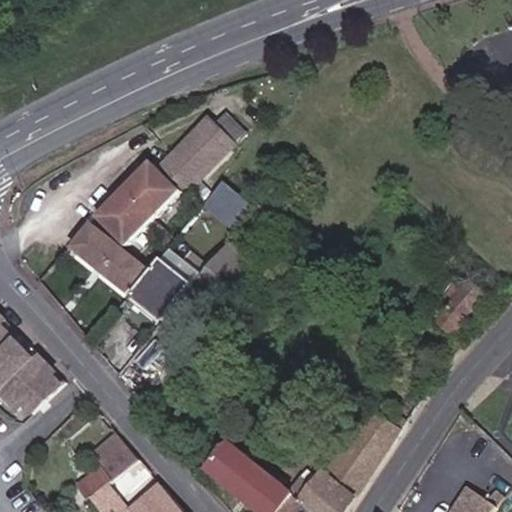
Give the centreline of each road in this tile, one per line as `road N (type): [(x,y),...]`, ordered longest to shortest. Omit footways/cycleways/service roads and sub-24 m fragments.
road 1 (secondary): [(287,19),(177,63),(0,152)]
road 2 (tertiary): [(0,274),(208,511)]
road 3 (residential): [(511,327),(444,405),(379,511)]
